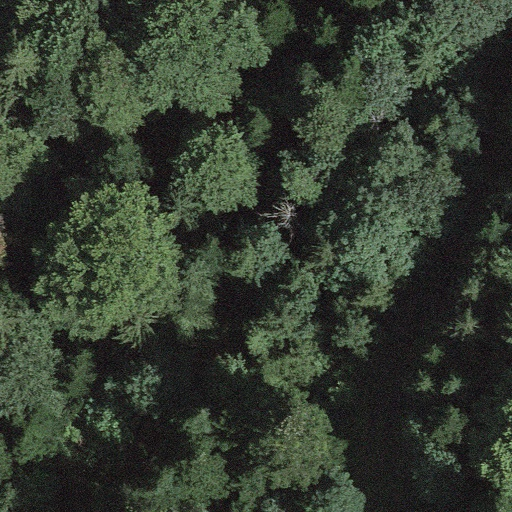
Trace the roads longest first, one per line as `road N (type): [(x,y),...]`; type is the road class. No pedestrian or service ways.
road 1 (track): [(68,511),(145,454),(297,264),(461,83),(511,40)]
road 2 (track): [(511,98),(397,343),(358,511)]
